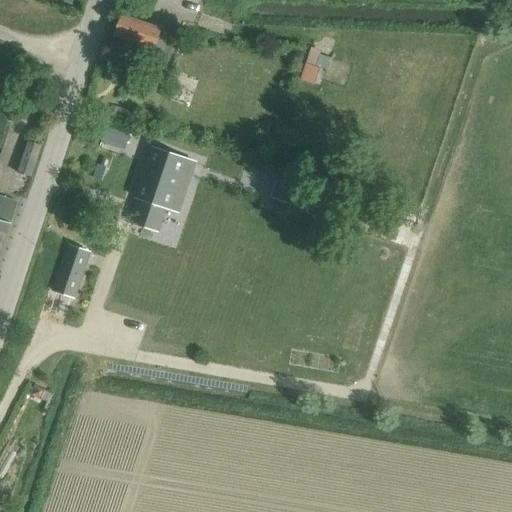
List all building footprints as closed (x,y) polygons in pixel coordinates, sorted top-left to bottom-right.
[(148,49),(146,54),(166,61),(174,35),(121,17),(115,37),(148,49)] [(311,48),(300,81),(314,85),(319,69),(327,71),(331,59),(320,56),(321,51),(311,48)] [(106,127),(101,143),(107,145),(125,151),(130,135),(106,127)] [(18,174),(32,178),(33,179),(43,148),(27,143),(18,174)] [(139,201),(132,225),(159,234),(167,210),(169,211),(187,159),(151,147),(133,199),(139,201)] [(98,165),(93,179),(102,182),(107,168),(98,165)] [(0,262),(12,224),(18,204),(0,197),(0,262)] [(62,266),(52,291),(59,293),(75,300),(91,253),(89,253),(69,245),(62,266)]
